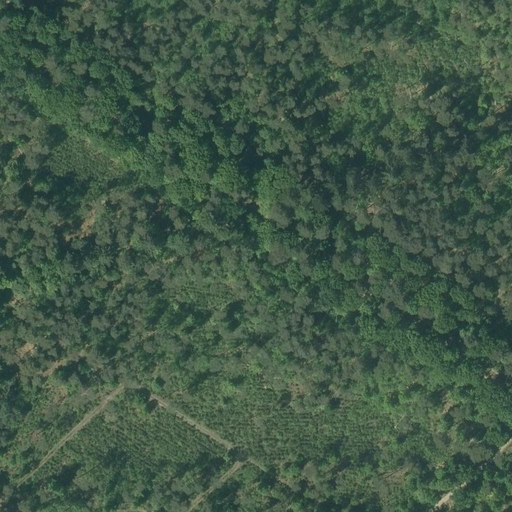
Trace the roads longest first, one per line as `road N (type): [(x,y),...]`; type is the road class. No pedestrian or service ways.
road 1 (track): [(0,48),(511,381)]
road 2 (track): [(23,0),(511,317)]
road 3 (track): [(0,285),(511,123)]
road 4 (track): [(324,185),(262,0)]
road 5 (track): [(129,382),(6,305)]
